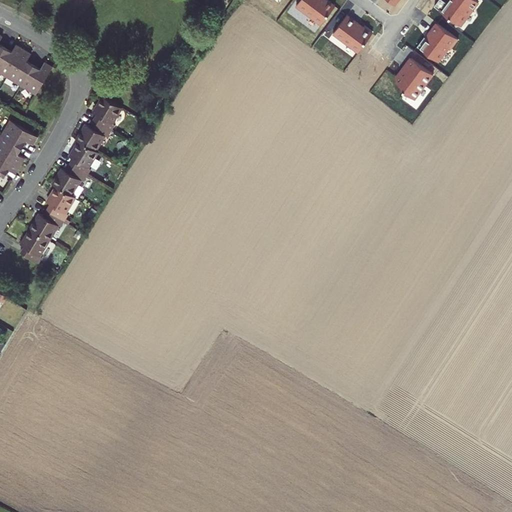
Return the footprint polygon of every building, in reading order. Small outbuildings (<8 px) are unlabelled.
[(299,0),(295,6),(319,25),(334,7),(324,0),(324,1),(323,0),(299,0)] [(444,0),(439,6),(461,24),(480,1),(478,0),(444,0)] [(345,16),(331,35),(342,43),(343,42),(357,53),(370,35),(362,28),(361,29),(356,25),(357,24),(345,16)] [(459,40),(436,22),(417,47),(440,64),(459,40)] [(24,49),(16,44),(12,51),(5,46),(0,55),(0,72),(7,76),(24,49)] [(34,64),(28,60),(32,53),(24,49),(7,76),(21,85),(34,64)] [(435,74),(412,56),(395,78),(404,85),(402,89),(415,99),(435,74)] [(53,66),(45,61),(41,68),(34,64),(21,85),(37,94),(53,66)] [(108,122),(118,106),(100,95),(90,110),(94,113),(90,119),(107,130),(111,123),(108,122)] [(104,135),(107,130),(90,119),(87,125),(82,122),(73,138),(75,140),(91,149),(101,134),(104,135)] [(38,137),(10,120),(1,135),(22,148),(27,141),(33,145),(38,137)] [(22,148),(1,135),(0,136),(0,153),(20,166),(25,158),(18,154),(22,148)] [(84,167),(94,151),(91,149),(75,140),(66,155),(70,157),(66,164),(83,174),(87,168),(84,167)] [(20,166),(0,153),(0,173),(4,176),(9,169),(15,174),(20,166)] [(49,182),(52,185),(68,194),(77,178),(80,180),(83,174),(66,164),(63,169),(59,167),(49,182)] [(47,202),(43,209),(60,219),(64,213),(62,211),(71,196),(68,194),(52,185),(43,200),(47,202)] [(57,225),(60,219),(43,209),(40,215),(36,212),(26,228),(45,239),(54,223),(57,225)] [(20,246),(17,252),(34,263),(38,257),(35,255),(45,239),(26,228),(16,244),(20,246)]
